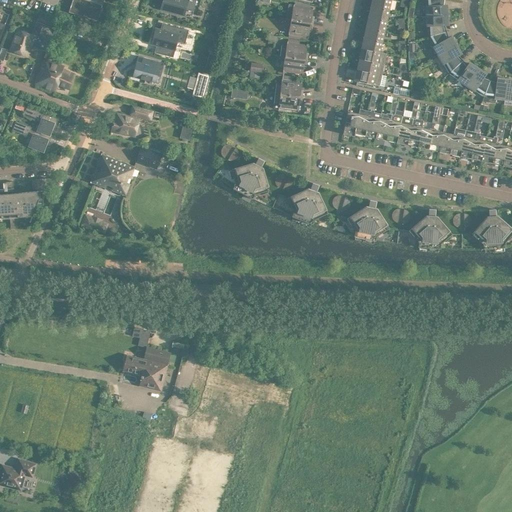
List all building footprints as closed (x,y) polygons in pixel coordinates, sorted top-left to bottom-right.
[(71,0),(68,11),(96,20),(102,0),(71,0)] [(162,0),(160,8),(183,15),(185,8),(193,10),(195,0),(162,0)] [(372,0),(370,6),(389,9),(390,0),(372,0)] [(443,0),(425,0),(426,15),(446,14),(446,4),(443,5),(443,0)] [(221,2),(219,9),(226,11),(228,4),(221,2)] [(313,16),(311,16),(313,7),(312,7),(312,8),(293,5),(288,4),(285,18),(312,23),(314,16),(313,16)] [(372,6),(368,16),(386,20),(389,9),(370,6),(372,6)] [(427,36),(446,31),(444,24),(447,24),(446,14),(426,15),(427,36)] [(369,17),(365,27),(384,31),(386,20),(368,16),(369,17)] [(312,23),(285,18),(283,28),(284,29),(284,28),(288,29),(288,34),(288,33),(307,36),(307,37),(309,29),(310,29),(311,29),(312,23)] [(56,22),(52,34),(68,41),(73,29),(56,22)] [(156,45),(154,51),(172,56),(174,49),(176,40),(184,42),(187,32),(187,29),(186,29),(162,22),(160,29),(155,28),(151,43),(156,45)] [(367,27),(363,37),(382,41),(384,31),(365,27),(367,27)] [(12,41),(9,50),(26,56),(30,45),(45,51),(51,34),(37,29),(34,35),(21,31),(16,42),(12,41)] [(438,54),(455,44),(450,36),(448,37),(446,31),(427,36),(438,54)] [(365,38),(361,48),(385,53),(379,51),(382,41),(363,37),(365,38)] [(281,45),(279,55),(306,59),(307,52),(305,52),(306,44),(306,43),(305,44),(287,42),(287,41),(286,41),(286,46),(281,45)] [(438,54),(448,73),(462,59),(458,54),(460,53),(455,44),(438,54)] [(362,48),(358,58),(383,64),(383,63),(385,53),(361,48),(362,48)] [(306,59),(279,55),(279,56),(284,56),(282,71),(283,71),(283,70),(301,73),(301,74),(302,74),(303,66),(305,66),(306,59)] [(162,68),(157,66),(159,61),(142,56),(141,62),(136,60),(132,76),(146,80),(146,78),(155,80),(157,74),(160,75),(162,68)] [(43,58),(34,83),(54,91),(56,84),(68,88),(74,74),(61,69),(63,66),(43,58)] [(360,59),(356,69),(381,74),(383,64),(358,58),(358,59),(360,59)] [(466,84),(477,67),(469,62),(467,64),(462,59),(448,73),(466,84)] [(259,72),(261,72),(262,63),(251,62),(249,70),(259,72)] [(485,73),(477,67),(466,84),(483,96),(490,77),(483,75),(485,73)] [(358,70),(354,80),(378,85),(379,84),(378,84),(381,74),(356,69),(358,70)] [(191,95),(203,98),(209,75),(198,71),(195,79),(198,80),(195,87),(193,87),(191,95)] [(495,97),(504,98),(506,79),(497,77),(496,80),(490,77),(483,96),(481,101),(494,103),(495,97)] [(276,82),(274,93),(302,96),(302,89),(300,89),(301,80),(300,80),(300,81),(282,79),(282,78),(281,78),(281,83),(276,82)] [(400,87),(399,94),(409,96),(409,89),(400,87)] [(412,90),(410,97),(418,99),(420,92),(412,90)] [(437,95),(432,90),(428,94),(432,99),(437,95)] [(301,103),(302,96),(274,93),(273,108),(278,109),(278,108),(297,110),(297,111),(298,102),(300,103),(301,103)] [(24,110),(26,106),(17,102),(15,107),(24,110)] [(49,134),(49,133),(52,124),(55,125),(58,118),(26,106),(24,110),(22,115),(40,122),(38,129),(49,134)] [(137,124),(139,119),(137,119),(138,116),(150,119),(152,111),(132,106),(130,114),(131,114),(130,117),(116,113),(115,119),(114,119),(111,130),(118,131),(119,133),(126,134),(127,134),(134,136),(136,130),(137,130),(138,126),(138,125),(137,124)] [(358,113),(353,136),(354,133),(362,135),(362,132),(365,133),(369,115),(369,111),(359,108),(358,113)] [(369,115),(365,133),(367,133),(366,136),(375,137),(380,114),(380,113),(373,111),(373,109),(372,109),(370,109),(369,111),(369,115)] [(358,113),(347,110),(343,130),(345,131),(345,134),(353,136),(358,113)] [(380,114),(375,137),(383,139),(384,137),(386,137),(391,114),(384,112),(383,114),(380,114)] [(391,114),(386,137),(388,138),(388,140),(396,142),(400,122),(402,115),(393,113),(391,113),(391,114)] [(400,122),(396,142),(404,144),(405,141),(407,142),(411,124),(412,118),(410,117),(402,115),(400,122)] [(411,124),(407,142),(409,142),(409,145),(417,147),(421,127),(423,120),(415,118),(414,118),(412,118),(411,124)] [(38,129),(15,120),(12,130),(32,138),(29,145),(42,150),(46,140),(48,141),(51,134),(49,133),(49,134),(38,129)] [(421,127),(417,147),(425,148),(426,146),(428,146),(432,129),(433,122),(431,122),(423,120),(421,127)] [(453,134),(449,151),(451,151),(451,154),(459,156),(464,136),(465,129),(455,127),(453,134)] [(432,129),(428,146),(430,147),(430,149),(438,151),(443,131),(432,129)] [(468,155),(470,155),(474,138),(476,132),(473,131),(465,129),(464,136),(459,156),(468,158),(468,155)] [(453,134),(443,131),(438,151),(446,153),(447,150),(449,151),(453,134)] [(474,138),(470,155),(473,156),(472,158),(480,160),(485,140),(486,136),(479,135),(479,132),(478,132),(476,132),(474,138)] [(485,140),(480,160),(489,162),(489,160),(492,160),(495,143),(497,136),(495,136),(492,135),(492,137),(486,136),(485,140)] [(495,143),(492,160),(494,161),(493,163),(502,165),(506,145),(495,143)] [(222,156),(224,157),(231,145),(229,144),(228,144),(226,144),(224,145),(222,146),(221,147),(220,149),(220,151),(220,153),(221,154),(221,155),(222,156)] [(511,146),(506,145),(502,165),(510,167),(510,164),(511,164),(511,146)] [(160,155),(140,147),(135,161),(147,165),(148,164),(156,167),(158,161),(160,155)] [(236,148),(234,147),(227,159),(229,160),(230,160),(232,160),(234,159),(235,158),(237,157),(237,155),(238,153),(237,151),(237,149),(236,148)] [(133,167),(101,154),(89,182),(90,182),(104,187),(103,186),(104,184),(112,186),(111,190),(125,195),(132,176),(130,175),(133,167)] [(234,183),(232,188),(251,198),(254,194),(268,189),(262,168),(260,169),(260,166),(263,160),(257,157),(254,163),(252,164),(251,162),(230,169),(234,183)] [(277,186),(278,187),(284,174),(283,173),(282,173),(281,173),(279,173),(277,174),(276,175),(275,176),(275,177),(274,178),(274,179),(274,180),(274,181),(274,182),(275,183),(275,184),(276,185),(277,186)] [(283,189),(284,189),(286,189),(287,189),(288,188),(289,187),(290,187),(290,186),(291,185),(291,184),(292,183),(292,182),(292,181),(292,180),(291,180),(291,179),(291,178),(290,177),(289,176),(288,175),(287,175),(281,188),(283,189)] [(0,217),(9,217),(10,227),(18,227),(17,217),(31,215),(29,221),(46,177),(31,179),(32,191),(17,192),(13,192),(12,180),(2,181),(3,188),(6,188),(6,193),(0,193),(0,217)] [(292,211),(291,216),(311,224),(313,219),(327,213),(318,192),(316,193),(315,191),(318,184),(312,181),(309,189),(307,190),(306,188),(286,197),(292,211)] [(335,208),(336,209),(340,195),(339,194),(338,194),(337,195),(336,195),(335,195),(334,196),(333,196),(333,197),(332,198),(332,199),(331,201),(331,202),(331,203),(332,204),(332,205),(333,206),(333,207),(334,207),(335,208)] [(340,210),(342,210),(343,210),(344,210),(345,209),(346,209),(347,208),(347,207),(348,207),(348,206),(349,205),(349,204),(349,203),(349,202),(349,201),(349,200),(348,199),(348,198),(347,197),(346,197),(345,196),(344,196),(340,210)] [(376,235),(388,227),(376,209),(375,210),(374,208),(375,201),(369,199),(367,206),(365,208),(364,206),(346,218),(354,231),(353,236),(374,240),(376,235)] [(395,222),(396,222),(397,222),(399,208),(398,208),(396,208),(395,208),(394,209),(393,210),(392,211),(392,212),(391,212),(391,213),(391,214),(391,215),(391,216),(391,218),(392,218),(392,219),(393,220),(393,221),(394,221),(395,222)] [(401,223),(402,223),(403,222),(405,222),(406,221),(407,221),(407,220),(408,219),(408,218),(409,217),(409,216),(409,215),(409,214),(409,213),(408,212),(407,211),(406,210),(405,209),(404,209),(403,208),(401,223)] [(418,242),(417,247),(439,248),(440,243),(451,233),(436,216),(435,218),(434,216),(434,209),(428,208),(427,215),(426,217),(424,216),(407,230),(418,242)] [(482,243),(482,248),(504,247),(504,242),(511,233),(511,228),(497,216),(496,217),(494,216),(494,209),(488,209),(488,216),(487,218),(485,217),(471,233),(482,243)] [(82,224),(81,227),(88,230),(89,227),(104,232),(107,223),(101,221),(91,217),(85,214),(81,224),(82,224)] [(134,326),(132,335),(140,337),(138,344),(146,346),(150,330),(134,326)] [(138,385),(160,390),(166,364),(169,352),(146,346),(142,358),(126,354),(122,370),(140,375),(138,385)] [(149,419),(151,413),(143,411),(141,417),(149,419)] [(0,483),(4,485),(20,489),(23,475),(31,477),(35,463),(18,459),(16,468),(2,465),(0,471),(0,483)] [(76,465),(71,469),(79,480),(85,476),(80,470),(76,465)]
